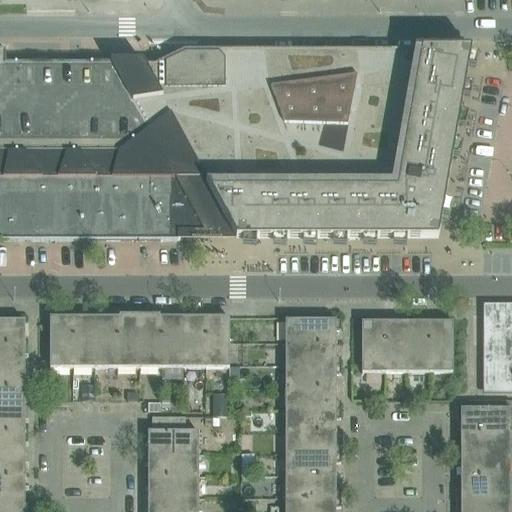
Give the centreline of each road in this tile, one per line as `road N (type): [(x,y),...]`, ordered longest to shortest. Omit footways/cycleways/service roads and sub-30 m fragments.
road 1 (tertiary): [(0,287),(511,287)]
road 2 (residential): [(511,28),(177,27)]
road 3 (residential): [(121,510),(121,424),(50,424),(51,510)]
road 4 (residential): [(433,510),(433,425),(362,425),(362,510)]
road 5 (residential): [(177,27),(0,27)]
